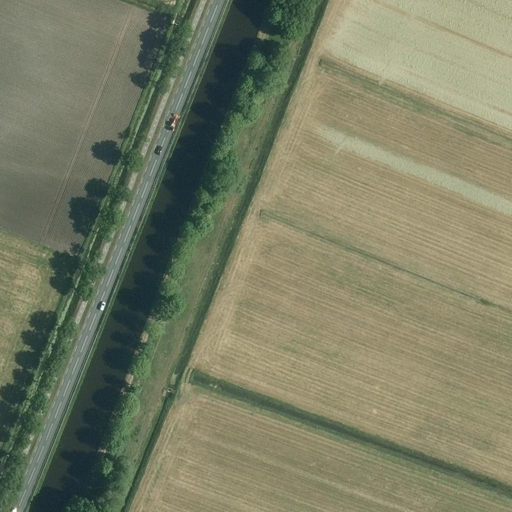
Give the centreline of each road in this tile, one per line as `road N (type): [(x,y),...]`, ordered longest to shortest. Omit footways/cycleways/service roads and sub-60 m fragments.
road 1 (primary): [(15,511),(218,0)]
road 2 (track): [(278,0),(77,511)]
